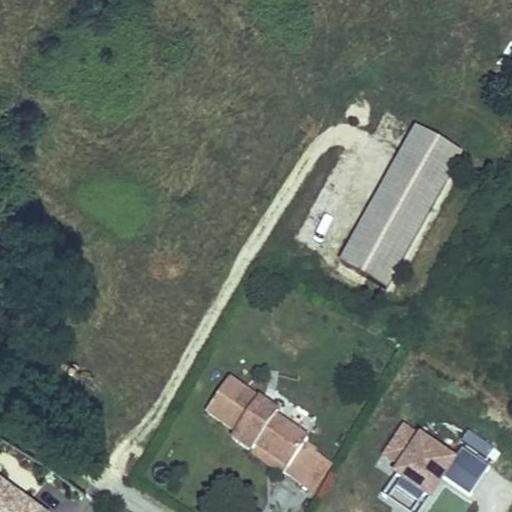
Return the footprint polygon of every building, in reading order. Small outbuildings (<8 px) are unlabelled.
[(462,154),(418,129),(344,260),(387,284),(462,154)] [(278,417),(228,382),(206,413),(235,434),(255,448),(287,471),(283,476),(298,486),(319,456),(305,446),(307,442),(275,420),(278,417)] [(453,465),(404,432),(385,459),(401,471),(396,478),(401,482),(388,502),(403,511),(415,511),(438,478),(443,481),(470,499),(489,470),(462,452),(453,465)] [(255,448),(235,434),(231,440),(252,454),(255,448)] [(255,448),(252,454),(283,476),(287,471),(255,448)] [(320,502),(338,471),(319,456),(298,486),(320,502)] [(46,511),(0,478),(0,511),(46,511)] [(383,498),(388,502),(401,482),(396,478),(383,498)] [(438,478),(415,511),(422,511),(443,481),(438,478)]
